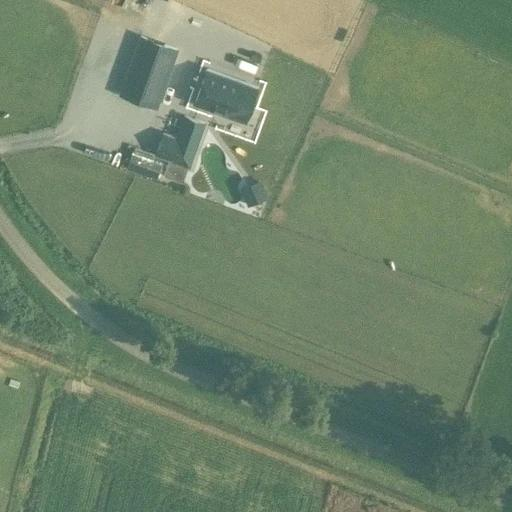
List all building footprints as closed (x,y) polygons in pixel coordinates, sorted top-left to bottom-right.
[(120,93),(158,107),(179,50),(139,36),(120,93)] [(256,86),(207,70),(195,103),(245,120),(256,86)] [(171,112),(163,134),(156,154),(189,167),(204,123),(171,112)] [(160,178),(167,158),(137,148),(130,167),(160,178)] [(246,186),(251,203),(268,198),(263,181),(246,186)]
